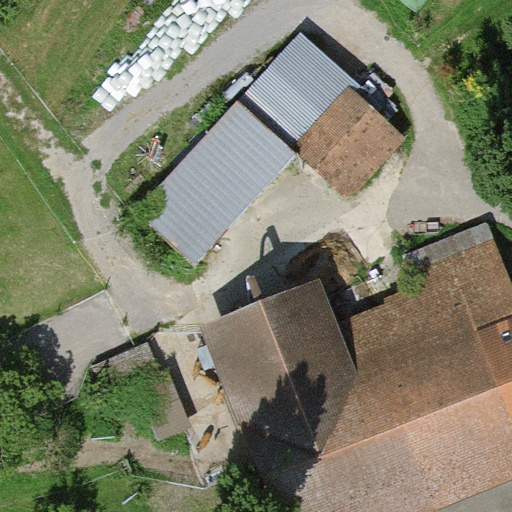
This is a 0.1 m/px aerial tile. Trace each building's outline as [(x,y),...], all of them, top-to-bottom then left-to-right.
[(302,32),(240,101),(292,147),(347,84),(353,78),(302,32)] [(409,139),(347,84),(292,147),(297,152),(353,202),(409,139)] [(140,214),(197,265),(297,152),(292,147),(240,101),(140,214)] [(398,257),(410,287),(338,315),(415,511),(431,511),(511,480),(511,413),(478,326),(511,312),(511,279),(490,222),(444,240),(398,257)] [(322,273),(201,321),(275,511),(415,511),(338,315),(322,273)] [(511,312),(478,326),(511,413),(511,312)] [(126,377),(170,370),(165,342),(122,349),(126,377)] [(181,366),(147,377),(166,435),(200,424),(181,366)]
